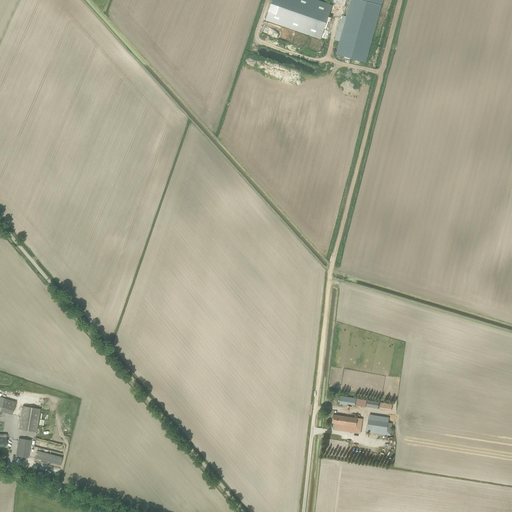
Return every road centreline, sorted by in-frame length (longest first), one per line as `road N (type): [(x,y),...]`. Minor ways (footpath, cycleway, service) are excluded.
road 1 (track): [(314,412),(330,269),(401,0)]
road 2 (track): [(27,256),(242,511)]
